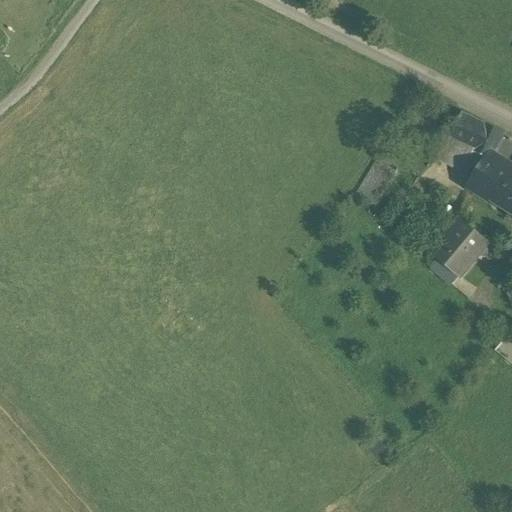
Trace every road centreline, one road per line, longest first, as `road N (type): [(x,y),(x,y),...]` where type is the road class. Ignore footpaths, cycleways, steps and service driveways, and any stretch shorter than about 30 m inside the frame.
road 1 (residential): [(511,121),(271,0)]
road 2 (track): [(97,0),(36,80),(0,110)]
